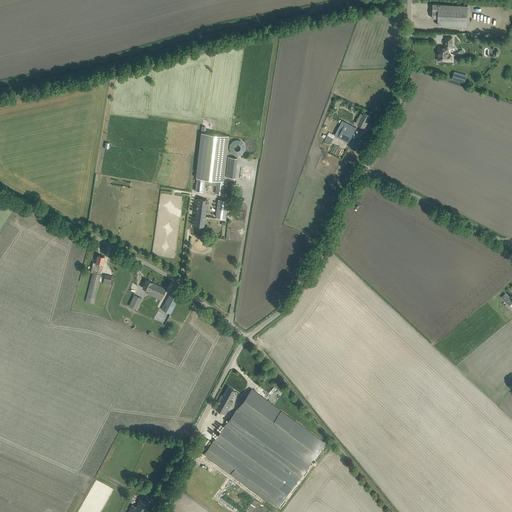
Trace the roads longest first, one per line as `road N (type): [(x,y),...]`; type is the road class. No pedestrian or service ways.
road 1 (unclassified): [(245,335),(166,271),(0,185)]
road 2 (track): [(245,335),(393,511)]
road 3 (unclassified): [(245,335),(293,290),(362,166)]
road 4 (unclassified): [(155,511),(245,335)]
road 5 (unclassified): [(362,166),(401,97),(409,0)]
road 6 (unclassified): [(511,245),(362,166)]
